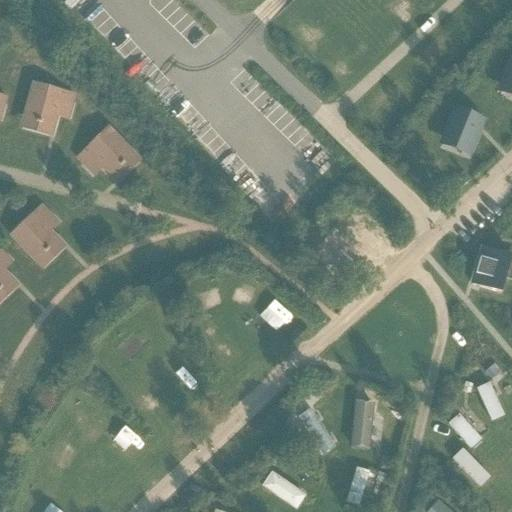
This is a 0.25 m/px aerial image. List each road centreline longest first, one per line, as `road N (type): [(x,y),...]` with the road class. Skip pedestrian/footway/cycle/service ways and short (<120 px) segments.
road 1 (residential): [(138,511),(439,227)]
road 2 (residential): [(328,120),(456,0)]
road 3 (residential): [(328,120),(203,0)]
road 4 (residential): [(439,227),(328,120)]
road 5 (track): [(426,392),(447,290),(415,253)]
road 6 (track): [(302,358),(426,392)]
road 7 (track): [(395,511),(426,392)]
